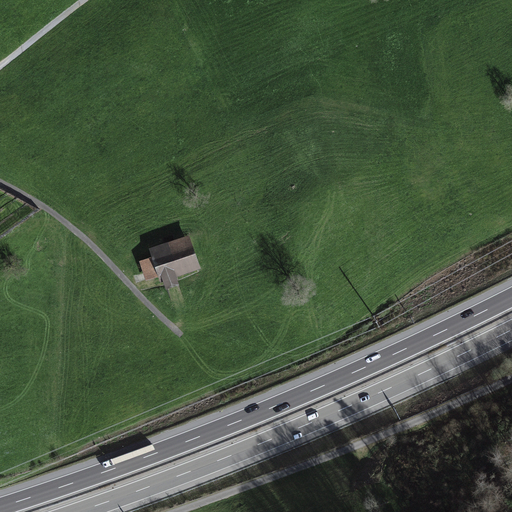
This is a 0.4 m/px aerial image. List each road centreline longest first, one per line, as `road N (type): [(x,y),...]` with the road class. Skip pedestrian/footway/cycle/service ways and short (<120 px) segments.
road 1 (motorway): [(511,297),(251,416),(0,507)]
road 2 (motorway): [(80,511),(275,438),(511,330)]
road 3 (unclassified): [(511,378),(177,511)]
